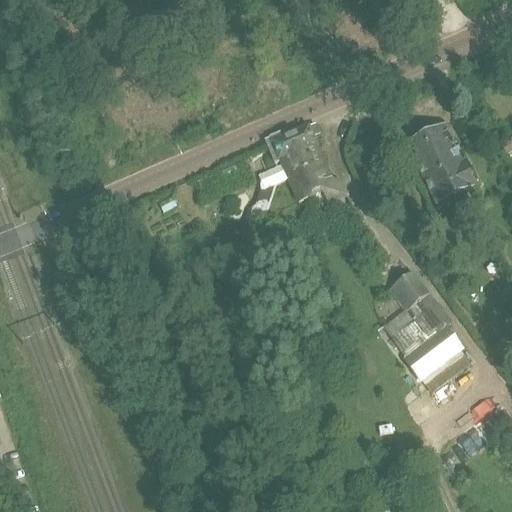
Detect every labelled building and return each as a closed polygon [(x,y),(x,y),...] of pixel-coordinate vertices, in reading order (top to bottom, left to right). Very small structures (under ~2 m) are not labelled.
[(426,137),(455,196),(477,186),(466,163),(462,164),(454,148),(456,147),(446,127),(426,137)] [(323,195),(330,209),(350,199),(341,182),(330,178),(308,129),(273,145),(295,194),(300,205),(323,195)] [(416,164),(436,205),(455,196),(426,137),(405,147),(414,165),(416,164)] [(511,152),(511,138),(500,146),(506,156),(511,152)] [(246,164),(198,184),(201,193),(249,172),(246,164)] [(248,212),(244,226),(262,231),(274,194),(261,190),(257,203),(248,212)] [(165,251),(159,254),(165,265),(171,261),(165,251)] [(389,339),(423,384),(463,354),(429,309),(434,305),(428,297),(429,296),(412,274),(389,291),(406,314),(407,314),(386,330),(392,338),(389,339)] [(477,401),(490,395),(485,384),(472,389),(477,401)]
